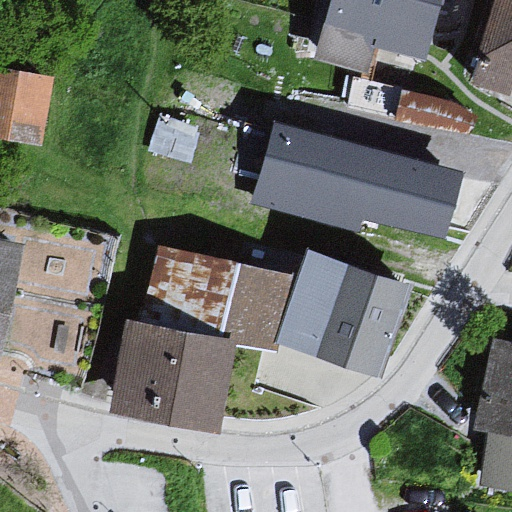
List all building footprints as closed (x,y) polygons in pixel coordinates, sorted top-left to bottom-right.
[(432,0),(320,0),(310,62),(375,70),(375,46),(420,50),(432,0)] [(511,0),(480,0),(457,82),(505,103),(511,89),(511,0)] [(0,113),(42,122),(57,49),(0,37),(0,113)] [(353,152),(286,134),(264,212),(281,232),(330,240),(353,152)] [(143,248),(127,327),(205,344),(260,351),(273,278),(143,248)] [(284,253),(273,278),(260,351),(360,376),(387,288),(284,253)] [(127,327),(106,323),(92,413),(195,433),(211,345),(205,344),(127,327)] [(511,346),(480,341),(462,436),(477,440),(474,490),(511,494),(511,346)]
